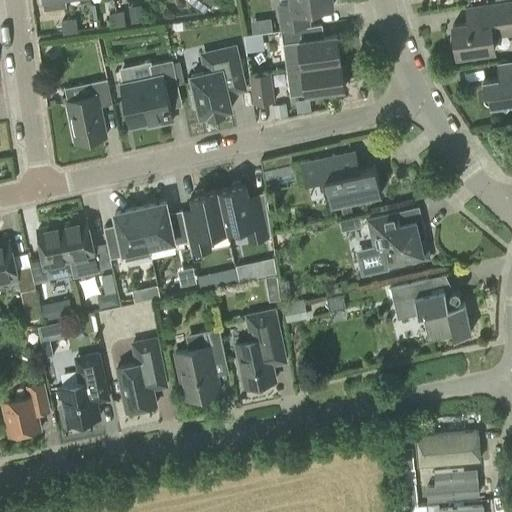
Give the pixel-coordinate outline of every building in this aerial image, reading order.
[(333,6),(331,0),(291,0),(292,2),(280,4),(284,29),(309,25),(306,10),(333,6)] [(452,25),(456,55),(494,49),(492,35),(511,31),(511,9),(511,2),(467,9),(469,22),(452,25)] [(129,6),(131,22),(144,20),(141,4),(129,6)] [(124,11),(116,12),(118,25),(126,24),(124,11)] [(118,25),(116,12),(109,13),(111,26),(118,25)] [(254,17),(254,29),(274,28),(274,16),(254,17)] [(76,18),(69,19),(71,32),(78,31),(76,18)] [(71,32),(69,19),(62,20),(64,33),(71,32)] [(283,43),(286,69),(340,61),(337,35),(310,39),(308,26),(281,29),(283,43)] [(200,115),(208,113),(209,115),(224,112),(224,109),(232,108),(228,93),(245,89),(235,45),(218,49),(219,51),(207,54),(207,70),(191,74),(200,115)] [(171,117),(169,107),(182,104),(172,60),(149,64),(152,76),(121,83),(130,126),(146,123),(147,126),(162,123),(161,120),(171,117)] [(499,76),(482,79),(485,100),(489,103),(490,106),(511,103),(511,60),(497,62),(499,76)] [(344,88),(340,61),(286,69),(290,95),(344,88)] [(271,70),(249,74),(253,103),(275,100),(271,70)] [(93,82),(96,94),(67,100),(76,142),(106,136),(99,106),(112,103),(107,78),(93,82)] [(275,117),(287,115),(285,103),(273,105),(275,117)] [(306,182),(325,178),(331,204),(381,193),(375,165),(360,168),(356,149),(301,161),(306,182)] [(290,154),(262,161),(269,189),(280,186),(278,178),(291,175),(290,171),(296,169),(295,162),(292,162),(290,154)] [(245,183),(218,189),(227,231),(246,226),(250,240),(271,235),(264,191),(248,195),(245,183)] [(207,235),(227,231),(218,189),(191,195),(193,207),(182,210),(191,253),(211,249),(207,235)] [(165,201),(140,207),(150,255),(149,245),(172,240),(173,244),(188,241),(181,210),(168,213),(165,201)] [(125,260),(150,255),(140,207),(114,212),(117,224),(103,227),(107,242),(110,258),(124,255),(125,260)] [(413,208),(367,218),(374,247),(361,249),(362,253),(358,254),(361,268),(365,267),(366,271),(429,258),(424,235),(420,237),(413,208)] [(339,220),(342,230),(362,226),(360,215),(339,220)] [(98,271),(97,269),(112,266),(110,258),(107,242),(92,245),(86,218),(62,224),(70,261),(72,272),(73,274),(73,276),(98,271)] [(72,272),(70,261),(62,224),(37,229),(43,256),(29,259),(30,264),(34,283),(49,280),(48,279),(73,274),(72,272)] [(0,242),(0,281),(17,278),(20,292),(35,288),(34,283),(30,264),(15,268),(9,241),(0,242)] [(275,272),(273,258),(261,260),(264,274),(275,272)] [(208,272),(196,274),(199,288),(211,285),(208,272)] [(277,274),(265,276),(269,300),(280,299),(277,274)] [(115,294),(111,275),(101,278),(104,296),(115,294)] [(453,330),(454,335),(471,332),(460,285),(433,292),(429,276),(390,285),(397,318),(423,312),(429,336),(453,330)] [(282,298),(291,297),(289,281),(280,281),(282,298)] [(151,298),(159,296),(157,285),(149,287),(151,298)] [(289,321),(304,318),(301,301),(286,304),(289,321)] [(40,318),(37,305),(31,307),(27,313),(29,321),(40,318)] [(42,310),(45,323),(58,320),(55,307),(42,310)] [(244,386),(275,379),(272,364),(285,361),(274,309),(246,315),(251,338),(235,342),(244,386)] [(41,341),(51,339),(67,336),(64,321),(38,327),(41,341)] [(189,349),(176,351),(181,379),(185,398),(198,396),(203,397),(207,394),(219,391),(213,359),(224,357),(225,361),(226,361),(219,327),(202,331),(189,349)] [(126,410),(156,404),(152,388),(166,385),(156,337),(132,342),(136,362),(117,366),(126,410)] [(68,423),(99,416),(96,400),(108,398),(99,352),(76,357),(81,381),(60,386),(68,423)] [(9,436),(40,429),(37,414),(49,411),(43,382),(27,386),(29,395),(2,401),(9,436)] [(415,435),(418,466),(482,461),(479,430),(415,435)] [(414,467),(412,446),(400,447),(402,468),(414,467)] [(435,485),(426,486),(427,500),(478,496),(476,467),(434,471),(435,485)] [(417,504),(415,482),(403,484),(405,505),(417,504)]
